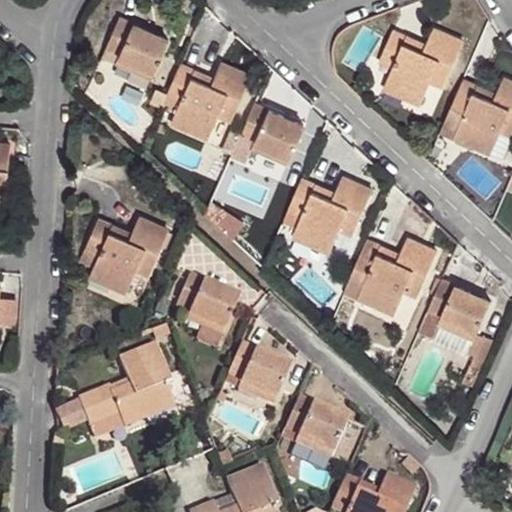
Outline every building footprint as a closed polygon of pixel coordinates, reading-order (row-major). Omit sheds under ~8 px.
[(148,29),(149,25),(120,12),(107,42),(120,48),(119,51),(134,59),(134,63),(155,72),(170,35),(161,31),(159,35),(148,29)] [(161,31),(149,25),(148,29),(159,35),(161,31)] [(431,44),(400,32),(385,65),(399,72),(390,93),(426,109),(439,87),(451,91),(470,43),(439,29),(431,44)] [(120,48),(107,42),(102,51),(116,57),(117,54),(119,51),(120,48)] [(117,54),(134,63),(134,59),(119,51),(117,54)] [(196,67),(184,61),(171,90),(183,97),(180,106),(178,114),(197,124),(195,128),(212,135),(223,114),(234,119),(255,72),(226,58),(218,73),(214,81),(194,73),(196,67)] [(218,73),(196,67),(194,73),(214,81),(218,73)] [(473,81),(458,115),(472,121),(463,142),(511,163),(511,81),(505,94),(473,81)] [(153,94),(167,100),(171,90),(159,83),(153,94)] [(171,90),(167,100),(180,106),(183,97),(171,90)] [(289,113),(259,98),(245,130),(258,136),(257,140),(272,148),(271,151),(291,160),(308,122),(301,118),(299,122),(288,116),(289,113)] [(301,118),(289,113),(288,116),(299,122),(301,118)] [(177,119),(195,128),(197,124),(178,114),(177,119)] [(0,192),(2,183),(14,183),(20,132),(0,130),(0,192)] [(272,148),(257,140),(257,142),(271,151),(272,148)] [(318,181),(306,175),(292,206),(305,212),(298,227),(319,239),(317,242),(333,250),(344,228),(357,233),(376,186),(347,173),(339,189),(336,195),(315,187),(318,181)] [(336,195),(339,189),(318,181),(315,187),(336,195)] [(115,223),(116,219),(103,213),(89,242),(103,249),(97,266),(115,275),(114,279),(130,286),(141,266),(152,271),(173,223),(146,210),(137,227),(134,233),(115,223)] [(137,227),(116,219),(115,223),(134,233),(137,227)] [(384,244),(371,238),(356,269),(371,276),(366,291),(385,300),(384,305),(400,312),(410,292),(422,296),(443,249),(413,235),(405,252),(401,258),(382,249),(384,244)] [(405,252),(384,244),(382,249),(401,258),(405,252)] [(115,275),(97,266),(96,269),(114,279),(115,275)] [(223,285),(225,281),(196,268),(182,299),(195,306),(194,309),(208,315),(206,319),(228,328),(245,291),(238,286),(235,291),(223,285)] [(356,269),(350,283),(366,291),(371,276),(356,269)] [(478,291),(446,275),(432,306),(449,314),(449,318),(462,324),(460,328),(482,338),(498,301),(491,297),(489,300),(478,294),(478,291)] [(238,286),(225,281),(223,285),(235,291),(238,286)] [(22,292),(5,291),(4,311),(21,312),(22,292)] [(491,297),(478,291),(478,294),(489,300),(491,297)] [(208,315),(194,309),(192,312),(206,319),(208,315)] [(462,324),(449,318),(448,321),(460,328),(462,324)] [(246,336),(232,367),(247,373),(245,377),(246,377),(260,384),(258,389),(278,398),(296,360),(289,357),(287,361),(273,355),(276,350),(246,336)] [(169,375),(155,340),(121,354),(131,380),(111,387),(109,383),(79,395),(90,421),(124,407),(132,418),(174,398),(166,376),(169,375)] [(276,350),(273,355),(287,361),(289,357),(276,350)] [(244,382),(258,389),(260,384),(246,377),(244,382)] [(303,393),(289,423),(302,430),(302,433),(315,439),(315,443),(337,453),(354,416),(347,413),(344,416),(332,411),(333,407),(303,393)] [(347,413),(333,407),(332,411),(344,416),(347,413)] [(315,439),(302,433),(302,436),(315,443),(315,439)] [(278,496),(264,462),(230,477),(239,502),(221,509),(215,501),(193,510),(193,511),(279,511),(275,499),(278,496)] [(350,468),(336,499),(352,506),(350,511),(410,511),(424,480),(395,465),(386,484),(383,489),(364,480),(365,475),(350,468)] [(386,484),(365,475),(364,480),(383,489),(386,484)]
